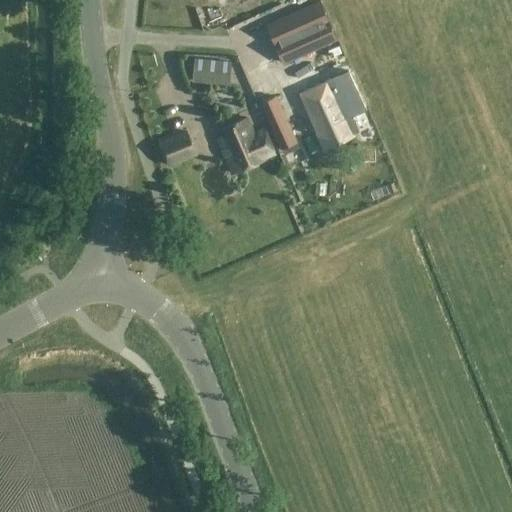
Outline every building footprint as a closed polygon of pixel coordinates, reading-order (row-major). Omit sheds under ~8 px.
[(321,2),(268,25),(284,62),(337,39),(321,2)] [(195,10),(199,35),(231,29),(227,5),(195,10)] [(231,62),(195,59),(193,78),(230,81),(231,62)] [(348,70),(299,93),(316,134),(318,133),(325,149),(358,134),(350,117),(339,93),(343,91),(353,115),(366,109),(349,70),(348,70)] [(282,149),(296,143),(277,97),(262,103),(282,149)] [(265,160),(264,158),(275,153),(265,129),(254,134),(247,118),(224,128),(227,135),(218,139),(233,174),(265,160)] [(169,165),(196,154),(187,132),(160,143),(169,165)] [(266,237),(294,238),(294,226),(266,226),(266,237)]
